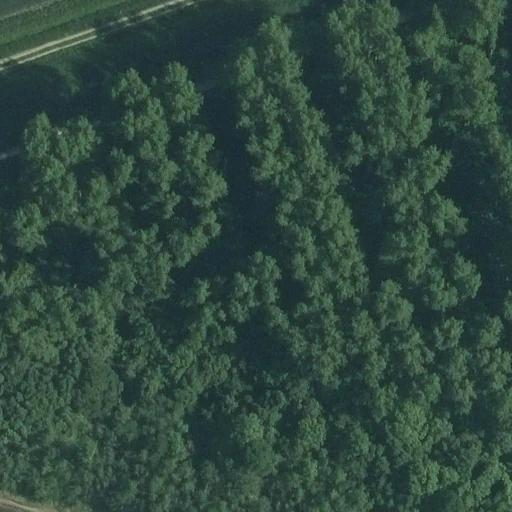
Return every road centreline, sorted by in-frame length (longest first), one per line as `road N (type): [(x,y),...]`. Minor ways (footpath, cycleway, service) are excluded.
road 1 (track): [(411,0),(0,155)]
road 2 (track): [(0,74),(211,0)]
